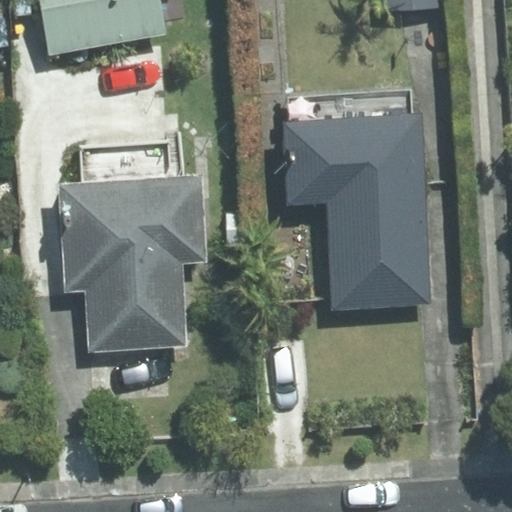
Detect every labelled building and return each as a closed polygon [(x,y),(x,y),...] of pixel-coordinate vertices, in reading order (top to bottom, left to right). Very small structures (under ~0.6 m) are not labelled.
[(172,26),(167,0),(46,0),(54,46),(172,26)] [(0,42),(12,42),(10,14),(0,14),(0,42)] [(450,17),(413,20),(418,73),(454,69),(450,17)] [(437,297),(431,102),(290,107),(292,192),(333,191),(336,300),(437,297)] [(209,165),(66,171),(71,283),(89,283),(92,344),(193,340),(189,255),(213,254),(209,165)]
